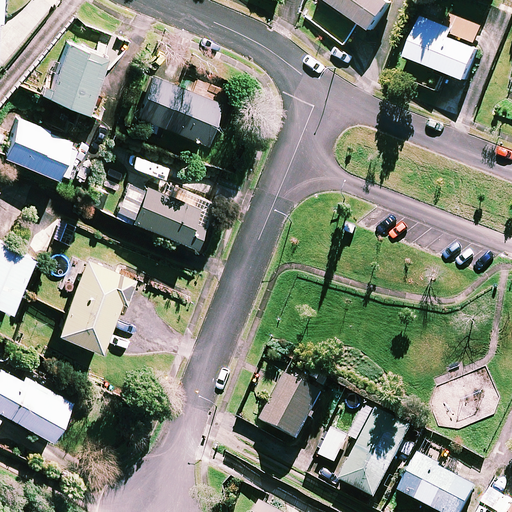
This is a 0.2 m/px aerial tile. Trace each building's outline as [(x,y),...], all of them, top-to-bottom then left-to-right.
[(325,0),(371,29),(390,0),(389,0),(325,0)] [(471,47),(480,24),(450,11),(444,26),(420,16),(404,55),(463,79),(476,48),(471,47)] [(102,55),(63,38),(41,91),(80,107),(102,55)] [(215,101),(150,73),(130,120),(153,130),(157,122),(199,140),(215,101)] [(53,167),(62,170),(71,148),(62,144),(64,138),(11,116),(0,143),(0,152),(50,173),(53,167)] [(205,208),(127,178),(113,213),(191,244),(205,208)] [(26,254),(0,241),(0,304),(2,305),(26,254)] [(127,274),(84,256),(53,329),(92,346),(114,296),(118,297),(127,274)] [(62,397),(0,367),(0,411),(45,433),(62,397)] [(320,393),(284,374),(259,420),(295,439),(320,393)] [(408,427),(374,409),(338,479),(372,497),(408,427)] [(346,436),(330,429),(318,455),(334,462),(346,436)] [(458,511),(472,486),(415,456),(396,490),(437,511),(458,511)] [(511,511),(511,487),(494,476),(479,501),(496,511),(511,511)] [(279,511),(259,501),(253,511),(279,511)]
